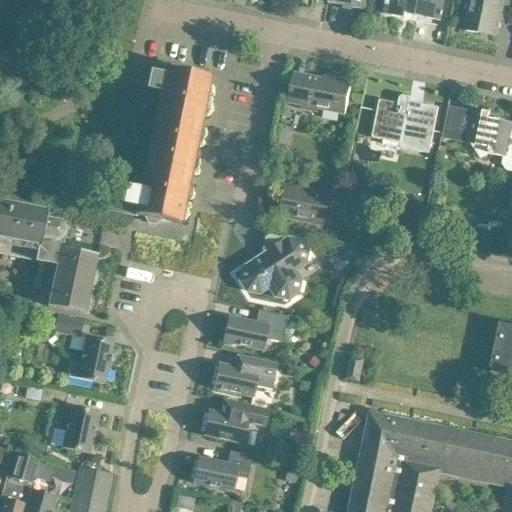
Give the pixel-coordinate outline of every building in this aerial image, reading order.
[(328,0),(328,4),(365,11),(367,0),(328,0)] [(444,0),(387,0),(387,1),(386,0),(385,6),(386,6),(385,15),(405,19),(405,15),(440,22),(444,0)] [(511,0),(469,0),(469,3),(466,4),(464,10),(467,13),(464,31),(495,37),(502,0),(511,0)] [(147,89),(147,91),(153,92),(150,106),(157,107),(157,111),(156,112),(152,133),(151,140),(195,149),(197,142),(201,121),(205,101),(207,88),(209,79),(205,78),(165,70),(163,79),(150,76),(147,89)] [(345,115),(348,102),(352,82),(339,80),(339,83),(307,77),(305,86),(293,84),(289,104),(301,107),(300,110),(318,114),(319,110),(345,115)] [(400,100),(399,101),(398,105),(380,101),(372,139),(384,141),(383,145),(429,155),(435,128),(438,109),(422,105),(421,111),(408,109),(409,103),(409,102),(409,101),(409,100),(409,99),(408,98),(407,97),(406,97),(404,96),(403,97),(402,97),(401,98),(400,99),(400,100)] [(472,112),(468,132),(467,138),(480,160),(489,155),(504,158),(502,165),(506,172),(511,172),(511,133),(510,133),(511,130),(507,123),(489,119),(490,114),(461,108),(461,109),(472,112)] [(108,201),(106,211),(133,216),(179,225),(181,217),(184,204),(188,183),(192,163),(195,149),(151,140),(148,154),(144,174),(143,179),(136,178),(133,192),(127,191),(127,192),(124,205),(108,201)] [(337,181),(333,180),(313,176),(310,191),(283,186),(277,218),(321,227),(327,195),(333,196),(337,181)] [(387,193),(384,208),(401,211),(403,197),(387,193)] [(423,200),(410,201),(412,216),(425,214),(423,200)] [(0,204),(0,255),(56,267),(46,309),(85,316),(85,315),(85,314),(97,257),(61,249),(63,239),(63,238),(65,235),(64,231),(64,230),(63,229),(62,227),(61,226),(60,225),(58,225),(57,224),(56,224),(50,213),(47,218),(46,214),(0,204)] [(488,232),(505,236),(507,227),(490,223),(488,232)] [(301,243),(286,239),(269,236),(264,238),(261,252),(264,255),(242,269),(239,283),(245,292),(259,295),(268,289),(274,298),(288,301),(297,295),(300,281),(294,272),(304,265),(307,252),(301,243)] [(335,250),(325,256),(336,273),(346,266),(351,256),(348,253),(340,258),(335,250)] [(287,318),(278,316),(258,312),(255,324),(228,318),(223,344),(263,352),(265,341),(282,344),(287,318)] [(57,318),(54,333),(80,338),(83,324),(57,318)] [(511,442),(390,418),(371,414),(350,511),(511,511),(511,326),(500,324),(490,373),(511,377),(511,442)] [(71,361),(67,377),(77,379),(77,380),(85,381),(104,385),(113,344),(94,340),(86,338),(86,339),(80,338),(72,336),(69,350),(83,353),(80,363),(71,361)] [(315,369),(320,362),(314,357),(308,364),(315,369)] [(277,365),(269,363),(250,359),(247,371),(218,365),(213,391),(252,399),(255,388),(272,391),(277,365)] [(359,383),(364,361),(351,359),(347,380),(359,383)] [(64,408),(68,394),(42,388),(38,403),(64,408)] [(264,429),(267,412),(223,403),(221,415),(208,412),(203,438),(242,445),(247,425),(264,429)] [(98,414),(78,410),(71,408),(65,433),(53,430),(50,447),(89,455),(98,414)] [(251,458),(249,457),(230,453),(227,465),(198,459),(193,484),(232,493),(236,478),(247,480),(251,458)] [(22,511),(33,477),(37,461),(17,454),(10,479),(7,478),(1,500),(5,501),(1,511),(22,511)] [(48,482),(53,466),(37,461),(33,477),(48,482)] [(299,471),(287,468),(284,482),(296,485),(299,471)] [(104,511),(112,476),(79,469),(69,511),(104,511)] [(50,511),(54,499),(42,496),(32,493),(26,511),(50,511)]
